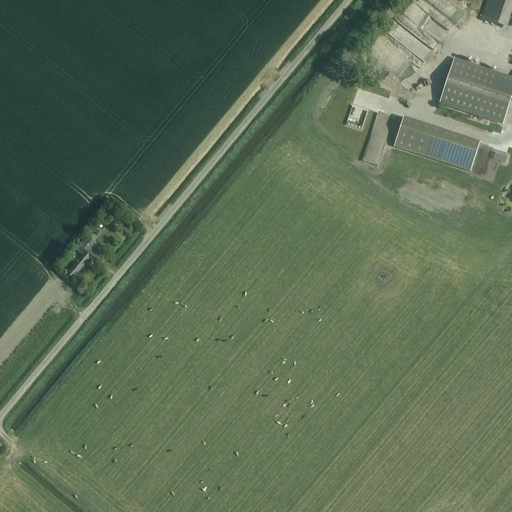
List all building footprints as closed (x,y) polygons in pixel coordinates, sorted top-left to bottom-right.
[(503,28),(511,0),(487,0),(480,21),(503,28)] [(502,125),(511,95),(511,79),(454,60),(439,104),(502,125)] [(480,144),(403,119),(393,148),(470,173),(480,144)] [(483,146),(481,153),(487,155),(489,148),(483,146)] [(91,231),(97,237),(102,231),(96,226),(91,231)] [(98,259),(90,253),(95,247),(86,239),(76,251),(82,257),(67,277),(72,281),(87,261),(92,265),(98,259)]
